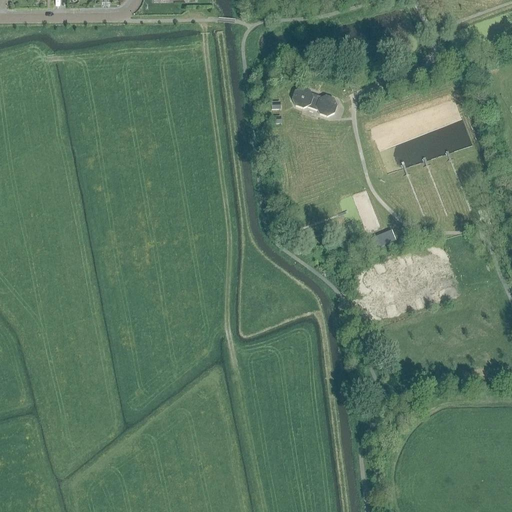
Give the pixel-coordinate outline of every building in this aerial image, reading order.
[(319,115),(326,118),(334,114),(337,107),(333,99),(325,97),(322,98),(311,95),(309,91),(301,88),(294,92),(291,100),(295,107),(302,110),(306,108),(317,112),(319,115)] [(441,108),(444,120),(460,115),(456,101),(434,107),(434,110),(441,108)] [(270,103),(271,111),(280,110),(280,102),(270,103)] [(408,121),(422,116),(421,112),(406,116),(408,121)] [(280,117),(271,117),(271,125),(281,125),(280,117)] [(478,212),(480,220),(492,217),(490,209),(478,212)] [(391,231),(368,240),(372,250),(394,240),(391,231)]
